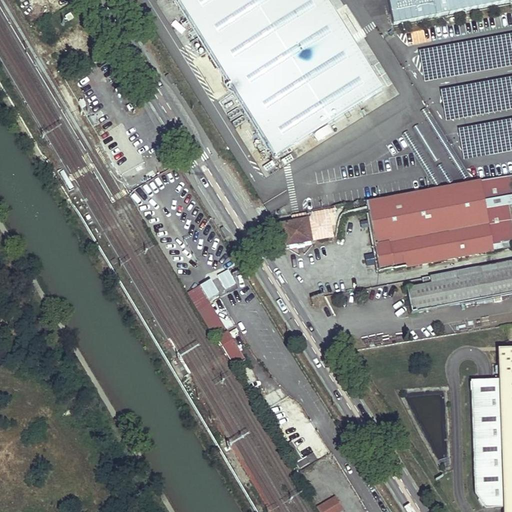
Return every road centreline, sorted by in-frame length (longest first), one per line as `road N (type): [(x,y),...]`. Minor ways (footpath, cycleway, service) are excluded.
road 1 (primary): [(99,0),(418,511)]
road 2 (unknown): [(306,332),(371,311),(420,319),(511,304)]
